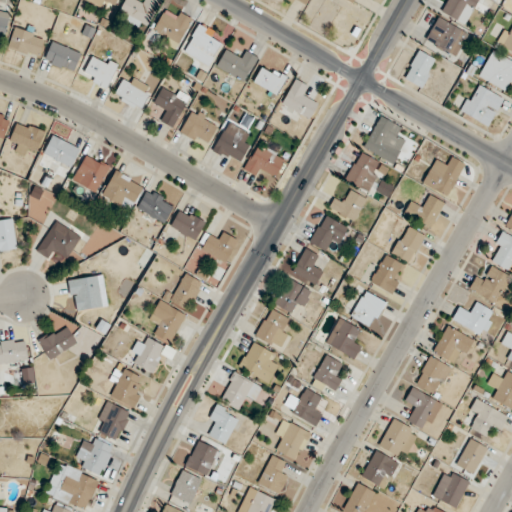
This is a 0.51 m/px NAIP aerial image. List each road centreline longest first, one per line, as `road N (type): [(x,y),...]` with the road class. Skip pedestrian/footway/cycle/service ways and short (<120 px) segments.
road 1 (tertiary): [(125,511),(195,372),(409,0)]
road 2 (residential): [(307,511),(511,156)]
road 3 (residential): [(226,0),(511,166)]
road 4 (residential): [(0,79),(65,105),(279,226)]
